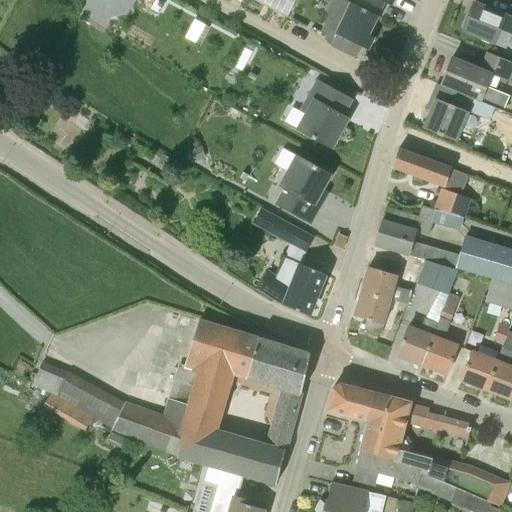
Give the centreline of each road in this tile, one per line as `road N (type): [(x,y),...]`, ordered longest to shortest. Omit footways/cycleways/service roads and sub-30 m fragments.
road 1 (tertiary): [(329,339),(229,294),(0,144)]
road 2 (residential): [(329,339),(435,0)]
road 3 (tertiary): [(511,424),(325,357)]
road 4 (residential): [(283,511),(325,357)]
